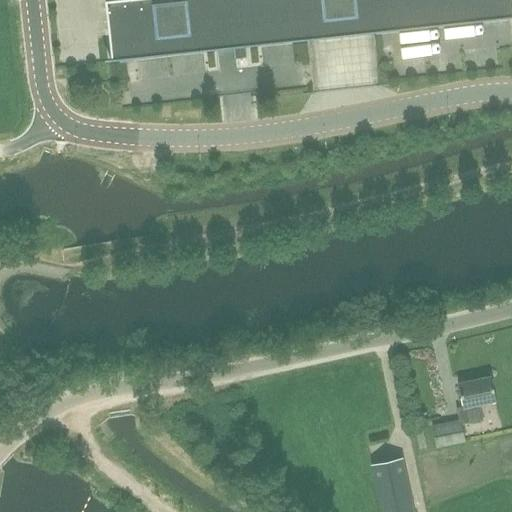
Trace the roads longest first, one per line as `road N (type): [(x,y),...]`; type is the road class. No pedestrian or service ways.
road 1 (unclassified): [(0,450),(39,415),(83,396),(264,365),(511,308)]
road 2 (unclassified): [(511,92),(210,139),(86,134),(59,120)]
road 3 (track): [(55,407),(88,449),(164,511)]
road 4 (unclassified): [(59,120),(41,82),(33,0)]
